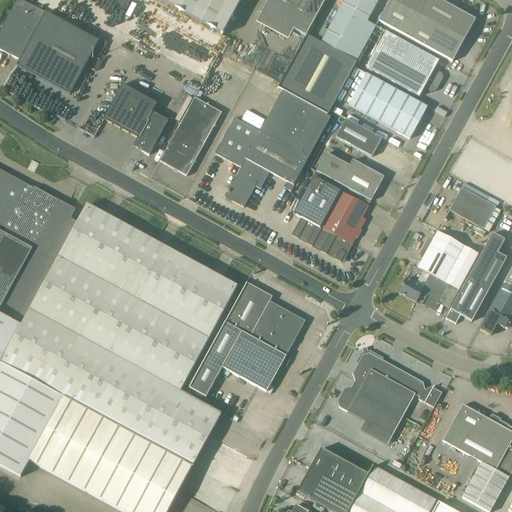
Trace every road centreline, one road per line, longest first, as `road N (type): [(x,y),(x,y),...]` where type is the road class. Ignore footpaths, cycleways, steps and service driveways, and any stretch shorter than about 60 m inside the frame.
road 1 (tertiary): [(358,314),(44,149),(0,118)]
road 2 (unclassified): [(358,314),(511,25)]
road 3 (unclassified): [(250,511),(358,314)]
road 4 (tertiary): [(511,378),(439,360),(358,314)]
